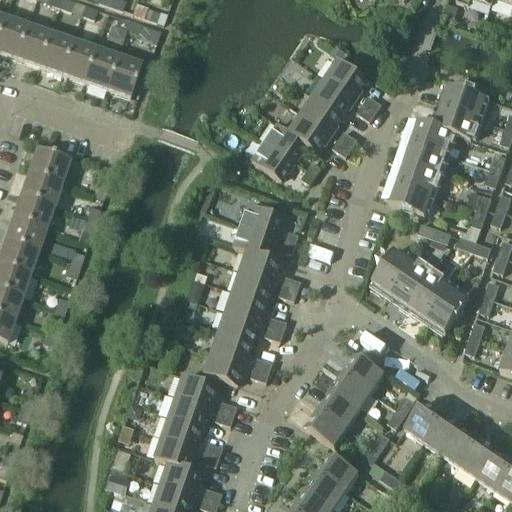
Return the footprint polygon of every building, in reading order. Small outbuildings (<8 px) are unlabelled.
[(59,11),(62,1),(58,0),(48,0),(46,7),(59,11)] [(110,9),(113,0),(99,0),(98,5),(110,9)] [(122,14),(126,3),(116,0),(113,0),(110,9),(122,14)] [(494,4),(495,0),(458,0),(456,7),(468,11),(471,4),(492,11),(494,4)] [(511,18),(511,0),(495,0),(494,4),(511,9),(511,15),(511,18)] [(71,16),(74,5),(62,1),(59,11),(71,16)] [(145,21),(149,11),(136,7),(133,17),(145,21)] [(94,24),(98,14),(85,9),(82,19),(94,24)] [(127,35),(130,25),(118,21),(114,31),(127,35)] [(0,59),(15,65),(27,31),(4,23),(0,35),(0,59)] [(139,39),(143,29),(130,25),(127,35),(139,39)] [(38,73),(49,39),(27,31),(15,65),(38,73)] [(61,81),(72,47),(49,39),(38,73),(61,81)] [(83,88),(95,54),(72,47),(61,81),(83,88)] [(106,96),(117,62),(95,54),(83,88),(106,96)] [(129,104),(141,70),(117,62),(106,96),(129,104)] [(366,86),(338,67),(325,85),(354,104),(366,86)] [(354,104),(325,85),(313,103),(342,122),(354,104)] [(478,126),(486,104),(449,91),(441,113),(478,126)] [(381,111),(367,102),(362,110),(375,119),(381,111)] [(342,122),(313,103),(301,121),(329,140),(342,122)] [(375,119),(362,110),(356,118),(369,127),(375,119)] [(471,146),(478,126),(441,113),(435,132),(435,133),(453,139),(453,140),(471,146)] [(301,121),(290,138),(289,139),(305,150),(304,151),(317,159),(329,140),(301,121)] [(446,160),(453,140),(453,139),(435,133),(435,132),(417,126),(409,147),(446,160)] [(305,150),(289,139),(290,138),(277,129),(265,148),(293,167),(304,151),(305,150)] [(510,153),(511,146),(511,137),(505,135),(500,149),(510,153)] [(357,146),(356,146),(343,137),(337,146),(351,155),(357,146)] [(351,155),(337,146),(331,154),(345,163),(351,155)] [(439,180),(446,160),(409,147),(402,168),(439,180)] [(293,167),(265,148),(252,167),(280,186),(293,167)] [(61,190),(70,166),(35,154),(27,178),(61,190)] [(500,179),(506,163),(496,160),(490,175),(500,179)] [(315,182),(320,173),(312,168),(306,176),(315,182)] [(432,201),(439,180),(402,168),(395,189),(432,201)] [(102,205),(113,175),(103,171),(92,201),(102,205)] [(495,193),(500,179),(490,175),(486,190),(495,193)] [(309,190),(315,182),(306,176),(300,184),(309,190)] [(53,213),(61,190),(27,178),(19,201),(53,213)] [(424,222),(432,201),(395,189),(388,209),(424,222)] [(505,218),(511,204),(501,200),(496,215),(505,218)] [(46,235),(53,213),(19,201),(11,224),(46,235)] [(486,220),(491,205),(481,201),(476,217),(486,220)] [(274,243),(281,222),(248,210),(241,231),(274,243)] [(95,227),(99,215),(89,212),(84,224),(95,227)] [(500,233),(505,218),(496,215),(491,230),(500,233)] [(481,234),(486,220),(476,217),(471,231),(481,234)] [(38,258),(46,235),(11,224),(4,246),(38,258)] [(90,240),(95,227),(84,224),(80,236),(90,240)] [(432,244),(435,234),(421,229),(417,238),(432,244)] [(267,263),(274,243),(241,231),(233,253),(247,257),(248,257),(266,263),(267,263)] [(447,249),(450,240),(435,234),(432,244),(447,249)] [(295,250),(298,241),(289,237),(285,247),(295,250)] [(472,258),(475,248),(461,243),(457,253),(472,258)] [(0,270),(30,281),(38,258),(4,246),(0,256),(0,270)] [(292,260),(295,250),(285,247),(282,257),(292,260)] [(507,265),(511,250),(511,249),(503,247),(498,262),(507,265)] [(487,263),(491,253),(475,248),(472,258),(487,263)] [(79,272),(83,260),(73,256),(69,269),(79,272)] [(390,301),(412,268),(394,256),(372,288),(390,301)] [(273,288),(280,267),(267,263),(266,263),(248,257),(247,257),(240,277),(273,288)] [(502,280),(507,265),(498,262),(492,277),(502,280)] [(408,313),(430,281),(412,268),(390,301),(408,313)] [(75,285),(79,272),(69,269),(64,281),(75,285)] [(0,295),(22,303),(30,281),(0,270),(0,295)] [(266,309),(273,288),(240,277),(233,298),(266,309)] [(426,325),(448,293),(430,281),(408,313),(426,325)] [(297,297),(301,287),(286,282),(283,292),(297,297)] [(205,288),(196,285),(189,305),(199,308),(205,288)] [(493,306),(498,291),(488,288),(483,303),(493,306)] [(294,307),(297,297),(283,292),(279,302),(294,307)] [(445,338),(467,306),(448,293),(426,325),(445,338)] [(0,320),(14,326),(22,303),(0,295),(0,320)] [(258,329),(266,309),(233,298),(226,318),(258,329)] [(63,318),(67,305),(57,302),(53,314),(63,318)] [(488,321),(493,306),(483,303),(478,318),(488,321)] [(59,330),(63,318),(53,314),(49,326),(59,330)] [(251,350),(258,329),(226,318),(219,339),(251,350)] [(0,347),(6,349),(14,326),(0,320),(0,347)] [(283,338),(287,328),(272,323),(268,333),(283,338)] [(479,347),(484,332),(474,329),(469,344),(479,347)] [(280,347),(283,338),(268,333),(265,342),(280,347)] [(51,352),(55,340),(45,337),(41,349),(51,352)] [(244,370),(251,350),(219,339),(212,359),(244,370)] [(474,362),(479,347),(469,344),(464,359),(474,362)] [(511,382),(511,358),(507,357),(500,378),(511,382)] [(237,392),(244,370),(212,359),(204,380),(237,392)] [(384,381),(355,361),(343,379),(372,399),(384,381)] [(269,379),(273,369),(258,364),(254,373),(269,379)] [(266,388),(269,379),(254,373),(251,383),(266,388)] [(372,399),(343,379),(331,397),(360,417),(372,399)] [(209,414),(217,393),(184,381),(177,403),(209,414)] [(360,417),(331,397),(319,415),(348,435),(360,417)] [(29,416),(33,404),(23,401),(19,413),(29,416)] [(404,421),(413,408),(405,402),(396,416),(404,421)] [(202,435),(209,414),(177,403),(169,423),(202,435)] [(234,423),(237,413),(222,407),(219,417),(234,423)] [(423,449),(442,420),(423,407),(404,436),(423,449)] [(25,429),(29,416),(19,413),(14,425),(25,429)] [(348,435),(319,415),(306,434),(335,454),(348,435)] [(395,435),(404,421),(396,416),(387,429),(395,435)] [(231,432),(234,423),(219,417),(215,427),(231,432)] [(441,461),(460,432),(442,420),(423,449),(441,461)] [(195,455),(202,435),(169,423),(162,443),(195,455)] [(459,473),(478,444),(460,432),(441,461),(459,473)] [(13,463),(21,440),(11,436),(3,460),(13,463)] [(380,457),(389,444),(380,438),(378,441),(372,436),(365,446),(372,451),(380,457)] [(188,475),(195,455),(162,443),(155,465),(169,469),(188,475)] [(476,485),(496,457),(478,444),(459,473),(476,485)] [(220,463),(223,454),(208,448),(205,458),(220,463)] [(371,470),(380,457),(372,451),(362,464),(371,470)] [(494,497),(511,471),(511,467),(496,457),(476,485),(494,497)] [(217,473),(220,463),(205,458),(201,468),(217,473)] [(359,479),(330,459),(317,478),(346,497),(359,479)] [(0,484),(5,486),(9,476),(13,463),(3,460),(0,467),(0,484)] [(169,469),(162,490),(195,501),(202,480),(188,475),(169,469)] [(511,509),(511,471),(494,497),(511,509)] [(399,485),(386,476),(380,484),(393,493),(399,485)] [(336,511),(346,497),(317,478),(305,496),(328,511),(336,511)] [(111,479),(106,494),(121,499),(126,484),(111,479)] [(412,494),(399,485),(393,493),(406,502),(412,494)] [(157,511),(190,511),(195,501),(162,490),(154,511),(157,511)] [(219,509),(222,500),(207,494),(204,504),(219,509)] [(328,511),(305,496),(293,511),(328,511)] [(424,511),(433,511),(436,505),(421,499),(417,509),(424,511)] [(384,511),(388,507),(380,501),(372,511),(384,511)]
